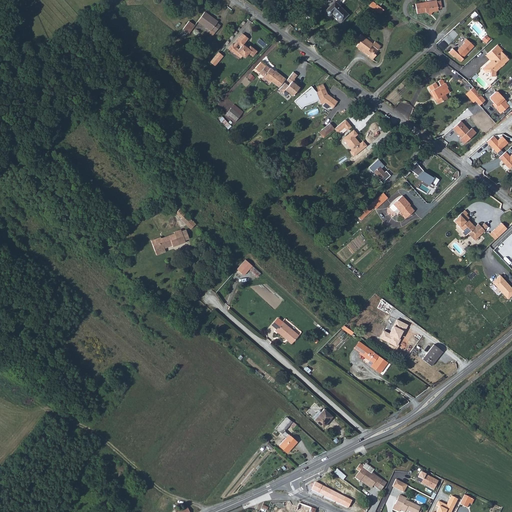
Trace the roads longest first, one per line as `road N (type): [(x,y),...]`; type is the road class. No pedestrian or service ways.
road 1 (residential): [(237,0),(511,202)]
road 2 (secondary): [(511,333),(400,423),(288,478)]
